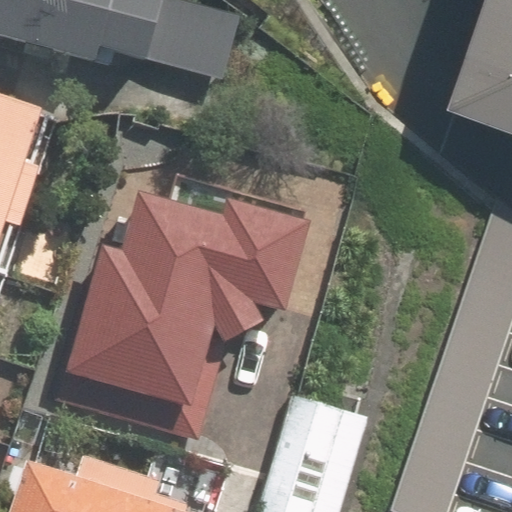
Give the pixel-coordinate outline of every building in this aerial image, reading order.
[(0,0),(0,37),(92,62),(96,48),(223,83),(242,17),(179,0),(0,0)] [(511,0),(486,0),(458,83),(511,100),(511,0)] [(0,294),(56,129),(0,109),(0,294)] [(101,251),(56,403),(197,444),(225,344),(262,323),(256,306),(288,313),(315,217),(181,175),(171,204),(137,195),(120,254),(101,251)] [(447,511),(511,326),(511,200),(499,193),(390,499),(416,511),(447,511)] [(339,511),(368,420),(292,397),(257,511),(339,511)] [(79,480),(27,463),(10,511),(186,511),(187,509),(153,497),(157,482),(85,460),(79,480)]
